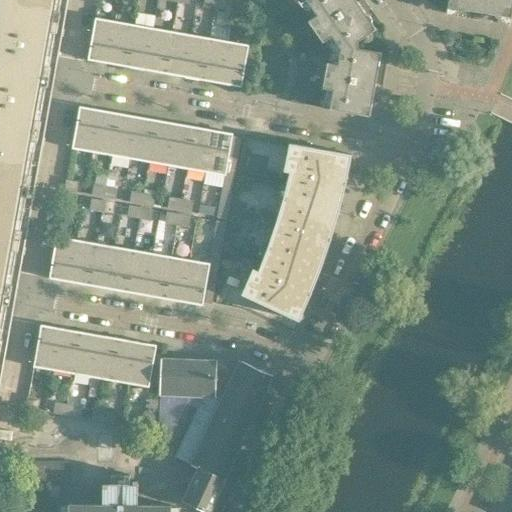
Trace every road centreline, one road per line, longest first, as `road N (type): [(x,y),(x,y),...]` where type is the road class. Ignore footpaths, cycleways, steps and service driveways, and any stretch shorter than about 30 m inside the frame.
road 1 (residential): [(414,141),(0,66)]
road 2 (residential): [(309,362),(246,339),(0,294)]
road 3 (residential): [(309,362),(414,141)]
road 4 (residential): [(239,511),(309,362)]
road 5 (residential): [(414,141),(426,54),(390,0)]
